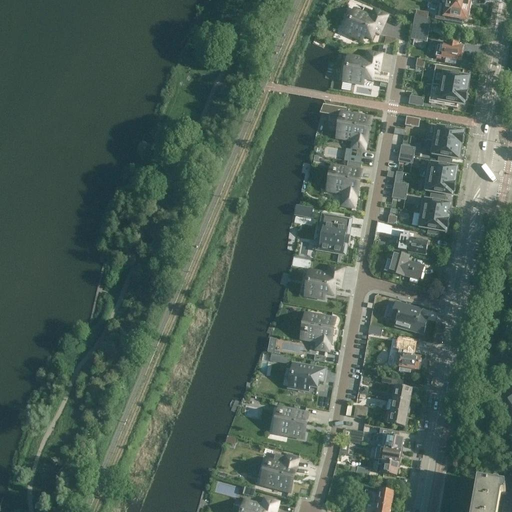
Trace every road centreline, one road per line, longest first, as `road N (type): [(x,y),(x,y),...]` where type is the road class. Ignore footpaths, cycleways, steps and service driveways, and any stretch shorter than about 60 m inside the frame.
road 1 (residential): [(362,280),(312,511)]
road 2 (residential): [(401,56),(362,280)]
road 3 (secondary): [(420,511),(457,307)]
road 4 (secondary): [(482,161),(510,0)]
road 5 (secondary): [(457,307),(478,182)]
